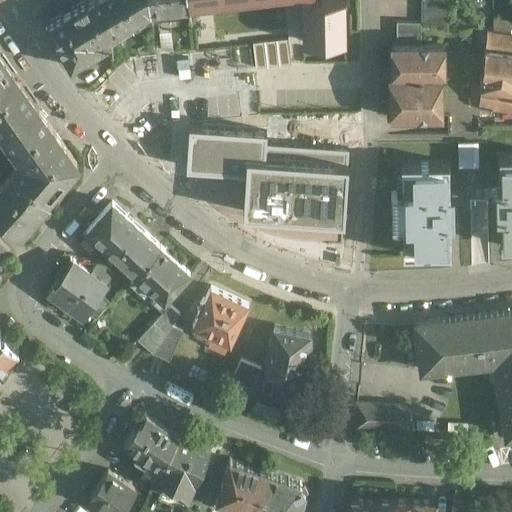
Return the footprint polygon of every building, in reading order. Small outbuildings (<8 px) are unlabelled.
[(149,0),(88,0),(87,1),(111,41),(112,40),(109,36),(151,12),(152,26),(153,26),(149,0)] [(189,7),(187,0),(149,0),(153,26),(151,11),(187,7),(188,14),(189,14),(189,7)] [(344,0),(301,0),(303,43),(345,42),(344,0)] [(445,24),(444,0),(421,0),(421,22),(445,24)] [(87,1),(46,25),(70,66),(112,42),(111,41),(87,1)] [(420,22),(397,22),(397,44),(408,44),(421,44),(420,22)] [(511,35),(488,31),(484,75),(481,74),(481,77),(483,78),(480,106),(488,107),(488,109),(491,109),(491,108),(508,109),(508,104),(511,104),(511,35)] [(276,41),(279,66),(290,65),(288,40),(276,41)] [(276,41),(265,43),(267,67),(279,66),(276,41)] [(253,44),(256,68),(267,67),(265,43),(253,44)] [(421,44),(408,44),(397,44),(392,44),(392,75),(389,75),(390,116),(442,116),(441,75),(444,75),(443,44),(421,44)] [(37,109),(0,55),(0,134),(1,134),(37,109)] [(21,161),(13,170),(47,200),(78,165),(37,109),(1,134),(21,161)] [(265,132),(190,127),(187,166),(247,170),(244,211),(343,218),(347,163),(263,157),(265,132)] [(479,164),(479,141),(459,141),(459,165),(479,164)] [(511,154),(498,155),(500,246),(511,245),(511,154)] [(448,162),(401,163),(401,191),(390,191),(391,226),(402,225),(402,253),(450,253),(448,162)] [(0,217),(18,233),(47,200),(13,170),(0,185),(0,217)] [(160,245),(112,198),(83,231),(134,274),(130,279),(160,245)] [(10,250),(0,240),(0,278),(1,277),(0,275),(0,268),(5,262),(1,258),(10,250)] [(160,245),(130,279),(143,290),(147,285),(164,300),(189,271),(160,245)] [(87,270),(69,257),(47,288),(84,315),(106,284),(87,270)] [(115,272),(96,258),(87,270),(106,284),(115,272)] [(247,303),(211,286),(205,299),(203,298),(197,309),(199,310),(192,325),(197,327),(194,333),(208,340),(212,333),(229,342),(234,332),(235,332),(239,322),(247,303)] [(169,303),(137,339),(152,352),(179,312),(169,303)] [(511,310),(415,322),(421,369),(494,356),(506,435),(511,434),(511,310)] [(308,334),(274,327),(264,374),(286,378),(287,372),(300,375),(308,334)] [(0,367),(17,350),(0,333),(0,367)] [(261,368),(240,359),(229,385),(255,395),(261,368)] [(257,399),(253,409),(277,418),(280,408),(257,399)] [(410,405),(356,402),(354,428),(409,431),(410,405)] [(178,435),(146,415),(137,430),(134,428),(124,444),(160,466),(179,436),(178,435)] [(210,448),(179,434),(178,435),(179,436),(160,466),(150,482),(187,499),(187,498),(198,475),(210,448)] [(249,464),(229,458),(215,499),(230,504),(229,509),(237,511),(244,511),(246,509),(253,511),(254,511),(268,471),(249,465),(249,464)] [(134,488),(107,469),(89,496),(92,498),(112,511),(119,511),(125,505),(124,503),(134,488)] [(288,478),(268,471),(254,511),(298,511),(305,492),(300,482),(288,477),(288,478)] [(209,481),(198,475),(187,498),(200,504),(209,481)] [(348,511),(392,511),(393,499),(377,499),(377,498),(355,498),(353,497),(353,498),(352,499),(353,499),(348,511)] [(112,511),(92,498),(86,508),(91,511),(112,511)] [(432,500),(410,500),(410,499),(393,499),(392,511),(433,511),(434,502),(434,500),(432,500)]
